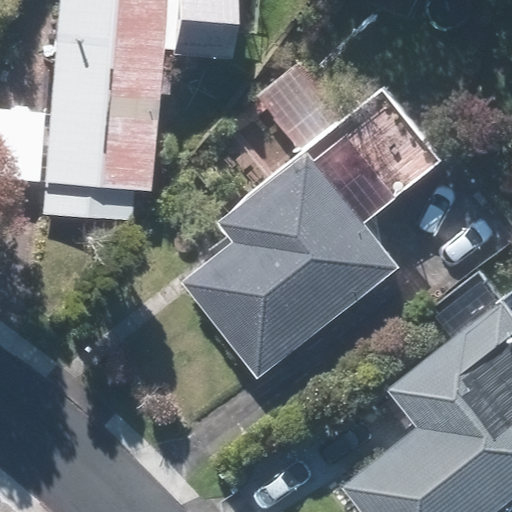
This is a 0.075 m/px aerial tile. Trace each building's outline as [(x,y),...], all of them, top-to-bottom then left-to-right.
[(166,0),(60,0),(48,177),(154,184),(166,0)] [(236,0),(178,0),(175,47),(233,51),(236,0)] [(0,170),(39,172),(42,106),(0,104),(0,170)] [(193,280),(268,374),(416,258),(381,214),(415,187),(366,125),(332,151),(326,144),(233,216),(249,236),(193,280)] [(511,290),(399,380),(428,417),(352,478),(378,511),(491,511),(511,496),(511,290)]
